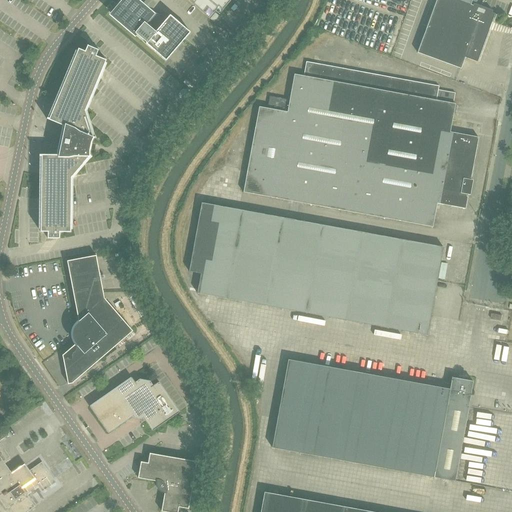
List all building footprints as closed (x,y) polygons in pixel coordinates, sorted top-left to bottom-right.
[(163,15),(160,15),(160,14),(160,13),(160,12),(159,12),(159,11),(158,11),(157,11),(156,11),(156,12),(155,12),(155,13),(152,12),(152,13),(135,0),(123,0),(112,14),(111,13),(111,14),(135,35),(136,34),(146,42),(145,43),(166,61),(190,32),(170,15),(167,18),(163,15)] [(188,0),(209,18),(219,7),(223,10),(231,1),(229,0),(188,0)] [(477,62),(491,22),(494,14),(491,12),(492,10),(473,3),(472,5),(470,5),(456,0),(436,0),(417,53),(461,69),(465,58),(477,62)] [(71,177),(89,156),(90,158),(91,156),(89,155),(89,150),(91,143),(93,139),(95,138),(95,136),(93,137),(85,110),(106,60),(95,56),(98,50),(87,45),(85,51),(78,48),(57,99),(49,118),(47,117),(46,119),(62,125),(56,155),(39,154),(39,156),(41,156),(41,176),(40,232),(47,232),(47,238),(59,238),(59,232),(70,232),(71,177)] [(29,61),(25,58),(21,64),(25,67),(29,61)] [(432,227),(437,203),(465,209),(478,137),(450,132),(455,104),(453,103),(455,93),(438,90),(439,86),(306,62),(303,76),(294,74),(289,100),(269,96),(267,108),(259,107),(243,192),(432,227)] [(178,96),(178,98),(179,99),(180,101),(182,102),(184,103),(186,103),(187,103),(189,102),(190,101),(191,100),(192,98),(192,96),(192,94),(191,92),(190,91),(189,90),(187,89),(185,89),(183,89),(182,90),(180,91),(179,93),(178,95),(178,96)] [(443,247),(301,221),(201,203),(189,271),(201,274),(197,293),(427,335),(437,281),(443,247)] [(74,342),(75,344),(62,355),(65,372),(68,384),(72,383),(132,330),(104,298),(96,255),(67,261),(78,321),(75,325),(73,327),(72,330),(72,335),(72,339),(74,342)] [(468,408),(471,393),(473,381),(452,377),(449,389),(288,360),(288,359),(276,425),(272,447),(454,481),(468,408)] [(157,382),(153,385),(150,381),(139,379),(135,382),(132,378),(90,407),(107,432),(132,414),(134,417),(142,419),(145,417),(154,430),(177,413),(178,413),(157,382)] [(10,457),(0,443),(0,511),(26,511),(35,506),(26,493),(38,485),(42,492),(56,482),(42,462),(29,471),(25,464),(12,473),(4,461),(10,457)] [(149,453),(149,455),(148,462),(141,461),(138,478),(158,481),(157,485),(161,490),(165,491),(161,511),(167,511),(177,511),(179,507),(189,508),(197,461),(149,453)] [(260,511),(374,511),(264,492),(260,511)]
